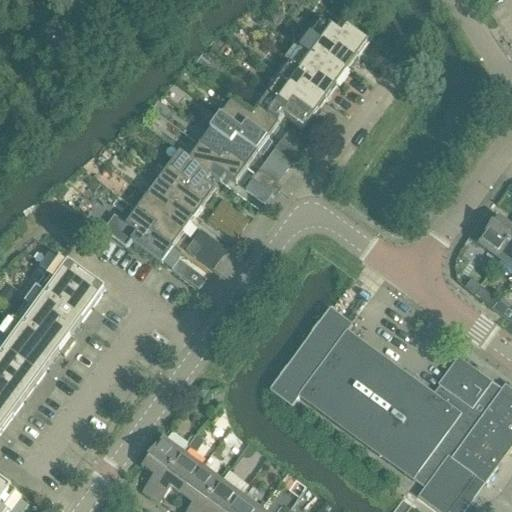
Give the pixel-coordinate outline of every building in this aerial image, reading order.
[(322,23),(311,39),(332,54),(336,48),(357,63),(369,46),(348,31),(342,38),(322,23)] [(311,39),(300,53),(321,68),(326,62),(347,77),(357,63),(336,48),(332,54),(311,39)] [(300,53),(289,68),(311,82),(315,76),(337,91),(347,77),(326,62),(321,68),(300,53)] [(289,68),(279,82),(300,97),(305,90),(326,105),(337,91),(315,76),(311,82),(289,68)] [(279,82),(268,97),(289,112),(294,105),(315,120),(326,105),(305,90),(300,97),(279,82)] [(257,112),(279,127),(284,120),(304,135),(315,120),(294,105),(289,112),(268,97),(257,112)] [(279,127),(257,112),(252,118),(232,103),(221,119),(242,134),(246,127),(267,143),(279,127)] [(221,119),(210,134),(231,149),(236,142),(257,157),(264,163),(275,148),(267,143),(246,127),(242,134),(221,119)] [(210,134),(199,149),(220,164),(225,157),(246,172),(257,157),(236,142),(231,149),(210,134)] [(284,161),(291,152),(280,144),(274,153),(284,161)] [(199,149),(190,162),(188,163),(211,178),(221,185),(226,179),(236,186),(246,172),(225,157),(220,164),(199,149)] [(291,152),(284,161),(295,168),(301,159),(291,152)] [(180,154),(168,170),(188,185),(183,192),(205,208),(216,192),(206,184),(211,178),(188,163),(190,162),(180,154)] [(168,170),(157,185),(178,200),(172,208),(194,223),(205,208),(183,192),(188,185),(168,170)] [(252,182),(272,196),(273,197),(280,188),(259,173),(252,182)] [(272,196),(252,182),(245,192),(265,206),(272,196)] [(157,185),(146,200),(167,215),(162,221),(183,237),(194,223),(172,208),(178,200),(157,185)] [(146,200),(136,214),(156,229),(151,236),(173,252),(183,237),(162,221),(167,215),(146,200)] [(214,215),(223,221),(231,210),(222,203),(214,215)] [(156,229),(136,214),(117,241),(127,248),(131,243),(162,266),(173,252),(151,236),(156,229)] [(223,221),(214,215),(206,224),(216,231),(223,221)] [(498,263),(511,244),(511,225),(510,228),(498,220),(478,248),(498,263)] [(192,244),(201,250),(210,239),(201,233),(192,244)] [(201,250),(192,244),(185,253),(194,260),(201,250)] [(511,244),(498,263),(511,272),(511,244)] [(71,340),(105,293),(59,259),(0,340),(0,436),(59,356),(64,359),(76,343),(71,340)] [(206,283),(178,263),(171,273),(180,279),(189,286),(198,293),(206,283)] [(10,286),(1,298),(10,305),(19,293),(10,286)] [(499,303),(480,289),(474,298),(492,312),(493,311),(499,303)] [(499,303),(493,311),(501,318),(503,318),(510,308),(500,301),(499,303)] [(292,411),(299,401),(413,484),(414,483),(425,491),(418,500),(434,511),(452,511),(475,481),(484,488),(511,450),(511,393),(505,388),(498,398),(488,391),(492,386),(458,361),(438,388),(439,389),(434,397),(348,334),(353,327),(331,311),(270,394),(292,411)] [(204,388),(198,396),(204,401),(209,400),(213,394),(204,388)] [(150,498),(182,455),(163,441),(142,469),(154,478),(143,493),(150,498)] [(182,455),(150,498),(160,505),(171,490),(181,497),(202,469),(182,455)] [(200,511),(221,483),(202,469),(181,497),(193,506),(188,511),(200,511)] [(0,511),(11,511),(21,499),(0,483),(0,511)] [(229,511),(240,497),(221,483),(200,511),(229,511)] [(240,497),(229,511),(259,511),(260,511),(240,497)]
